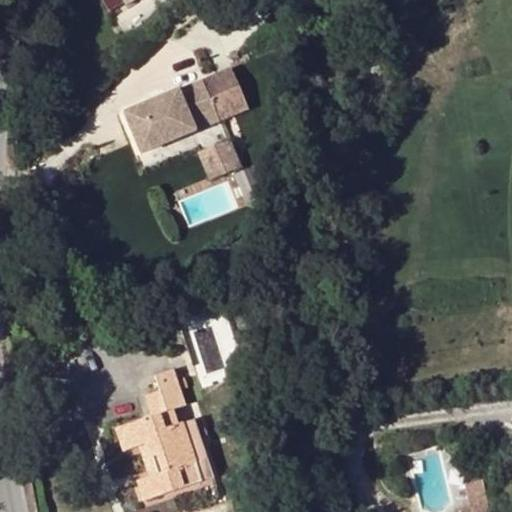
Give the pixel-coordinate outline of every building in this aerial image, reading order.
[(292,0),(270,0),(275,9),(292,0)] [(196,131),(191,121),(215,111),(220,122),(249,110),(231,68),(125,112),(124,112),(123,114),(139,152),(140,154),(141,154),(143,154),(195,132),(196,131)] [(196,132),(220,122),(215,111),(191,121),(196,131),(196,132)] [(240,167),(229,142),(198,154),(209,180),(240,167)] [(149,446),(160,477),(153,479),(139,483),(146,503),(200,484),(181,426),(178,427),(173,412),(185,409),(174,374),(156,379),(161,394),(148,398),(155,418),(128,428),(136,451),(143,448),(149,446)] [(195,422),(181,426),(200,484),(203,490),(209,505),(217,503),(220,496),(195,422)] [(128,454),(136,451),(128,428),(120,431),(128,454)] [(151,472),(153,479),(160,477),(149,446),(143,448),(151,472)] [(487,511),(489,509),(482,481),(465,485),(470,506),(465,511),(487,511)]
